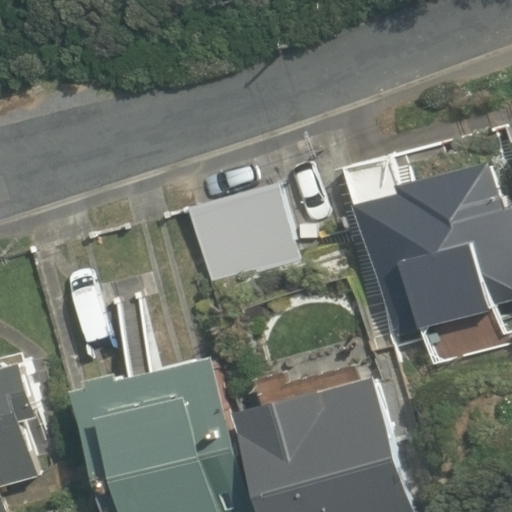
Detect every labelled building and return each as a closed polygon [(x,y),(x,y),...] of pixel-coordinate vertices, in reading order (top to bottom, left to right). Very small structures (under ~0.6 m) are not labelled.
[(435,326),(445,363),(511,344),(511,326),(505,302),(511,299),(511,200),(500,157),(411,181),(413,189),(403,192),(393,154),(358,163),(404,334),(435,326)] [(196,202),(217,283),(307,260),(287,179),(196,202)] [(85,386),(116,511),(266,511),(227,351),(85,386)] [(0,511),(12,511),(6,483),(50,472),(36,415),(48,412),(36,360),(0,368),(0,511)] [(425,511),(386,367),(247,404),(276,511),(425,511)]
